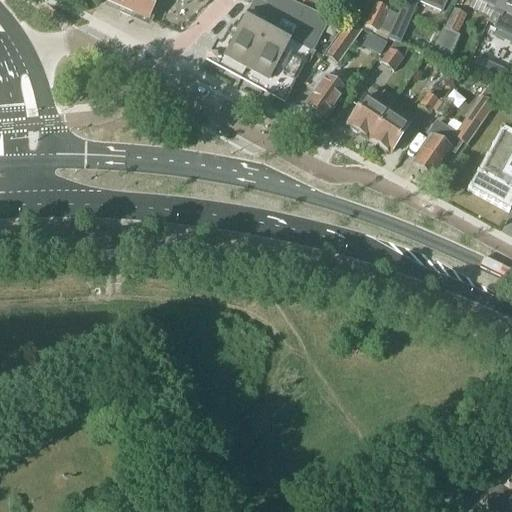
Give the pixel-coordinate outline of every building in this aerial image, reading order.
[(107,0),(107,3),(147,21),(156,0),(107,0)] [(213,59),(212,60),(212,62),(213,61),(221,65),(221,66),(222,66),(242,77),(242,78),(243,77),(263,88),(263,89),(264,89),(284,100),(285,101),(286,100),(286,99),(290,92),(311,52),(312,53),(313,52),(312,52),(329,21),(303,9),(297,7),(283,0),(274,0),(270,9),(266,7),(256,1),(247,18),(242,16),(238,23),(236,22),(232,29),(230,28),(220,45),(221,46),(213,59)] [(287,0),(298,5),(297,7),(303,9),(329,21),(335,9),(318,1),(318,0),(287,0)] [(404,0),(397,16),(388,37),(401,43),(418,3),(442,14),(447,1),(446,1),(446,0),(404,0)] [(489,18),(494,7),(496,0),(472,0),(468,8),(489,18)] [(511,15),(511,0),(496,0),(494,7),(495,8),(491,15),(488,23),(495,26),(497,28),(501,20),(504,12),(511,15)] [(388,37),(397,16),(387,12),(387,10),(375,4),(364,26),(388,37)] [(452,9),(431,57),(444,62),(447,55),(450,56),(459,37),(457,36),(466,15),(452,9)] [(347,26),(345,29),(325,57),(338,66),(361,32),(347,26)] [(394,43),(379,63),(390,71),(393,74),(409,51),(394,43)] [(325,120),(345,92),(343,92),(323,78),(313,93),(314,94),(305,106),(314,112),(315,116),(320,120),(324,119),(325,120)] [(369,139),(388,112),(395,102),(383,94),(376,104),(366,97),(348,125),(350,126),(350,131),(356,135),(360,133),(369,139)] [(388,112),(369,139),(378,145),(379,150),(385,154),(390,153),(391,153),(408,127),(417,133),(438,101),(427,94),(408,124),(388,112)] [(421,151),(412,165),(417,168),(421,171),(421,175),(427,179),(431,178),(432,178),(449,153),(455,157),(462,146),(466,149),(494,108),(481,98),(455,136),(436,122),(426,137),(428,138),(420,150),(421,151)] [(445,120),(454,107),(441,99),(433,112),(445,120)] [(511,137),(499,131),(466,191),(508,214),(510,211),(511,212),(511,137)]
